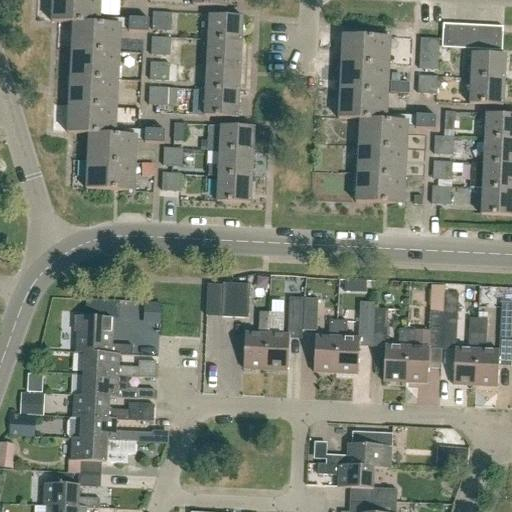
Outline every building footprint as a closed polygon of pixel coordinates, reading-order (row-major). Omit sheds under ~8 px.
[(51,0),(51,24),(58,24),(73,25),(73,24),(94,25),(95,0),(51,0)] [(227,9),(227,0),(192,0),(192,7),(227,9)] [(170,33),(171,16),(153,15),(152,32),(170,33)] [(208,42),(242,44),(243,18),(209,17),(208,42)] [(148,35),(149,22),(129,21),(128,34),(148,35)] [(67,135),(74,135),(89,136),(89,135),(110,136),(111,111),(116,111),(117,109),(111,109),(112,83),(118,83),(118,81),(112,81),(114,56),(119,56),(119,54),(114,54),(115,28),(121,28),(121,26),(94,25),(73,24),(73,25),(67,135)] [(454,49),(455,26),(443,25),(442,49),(454,49)] [(466,50),(467,26),(455,26),(454,49),(466,50)] [(477,51),(479,27),(467,26),(466,50),(477,51)] [(489,51),(490,27),(479,27),(477,51),(489,51)] [(490,27),(489,51),(501,52),(503,28),(490,27)] [(382,122),(383,95),(388,95),(388,94),(383,93),(384,67),(389,67),(389,66),(384,66),(385,39),(390,39),(390,38),(342,36),(339,120),(360,121),(382,122)] [(421,39),(420,72),(438,72),(439,40),(421,39)] [(169,58),(170,41),(151,40),(151,57),(169,58)] [(241,69),(242,44),(208,42),(207,67),(241,69)] [(471,80),(504,82),(505,56),(472,55),(471,80)] [(168,83),(169,65),(150,64),(150,82),(168,83)] [(240,93),(241,69),(207,67),(206,92),(240,93)] [(437,97),(438,79),(420,78),(419,96),(437,97)] [(503,108),(504,82),(471,80),(470,106),(503,108)] [(411,84),(399,84),(398,96),(410,96),(411,84)] [(167,108),(168,90),(149,89),(149,107),(167,108)] [(238,119),(240,93),(206,92),(204,117),(238,119)] [(454,132),(454,115),(445,114),(444,132),(454,132)] [(484,141),(511,142),(511,116),(485,115),(484,141)] [(435,132),(436,118),(417,117),(416,131),(435,132)] [(382,122),(360,121),(356,204),(404,206),(404,205),(400,205),(401,179),(405,179),(405,177),(401,177),(402,152),(407,152),(407,150),(402,150),(403,124),(409,124),(409,123),(382,122)] [(183,144),(184,126),(174,126),(173,144),(183,144)] [(253,155),(254,129),(220,127),(219,153),(253,155)] [(164,147),(165,132),(146,131),(145,146),(164,147)] [(136,139),(136,138),(110,136),(89,135),(89,136),(86,192),(133,194),(133,192),(128,192),(130,167),(134,167),(135,165),(130,165),(131,139),(136,139)] [(452,158),(453,140),(435,139),(434,157),(452,158)] [(511,167),(511,142),(484,141),(483,166),(511,167)] [(181,169),(182,151),(164,150),(163,168),(181,169)] [(209,178),(218,178),(252,180),(253,155),(219,153),(218,166),(210,165),(209,178)] [(451,183),(452,165),(434,164),(433,182),(451,183)] [(142,166),(142,178),(155,178),(155,166),(142,166)] [(511,192),(511,167),(483,166),(482,191),(511,192)] [(180,194),(181,177),(163,176),(162,193),(180,194)] [(251,205),(252,180),(218,178),(217,204),(251,205)] [(450,208),(451,190),(432,189),(432,207),(450,208)] [(511,218),(511,192),(482,191),(481,217),(511,218)] [(223,286),(222,320),(249,321),(250,287),(223,286)] [(432,288),(430,314),(443,315),(444,289),(432,288)] [(458,328),(459,296),(446,295),(444,328),(458,328)] [(302,333),(304,301),(290,300),(288,333),(302,333)] [(318,333),(319,302),(305,301),(304,333),(318,333)] [(161,306),(149,305),(148,324),(160,325),(161,306)] [(360,348),(372,349),(374,312),(374,305),(362,305),(360,340),(347,340),(348,323),(339,323),(336,376),(359,376),(360,348)] [(511,341),(511,305),(501,305),(500,341),(511,341)] [(406,385),(408,332),(399,332),(398,348),(387,348),(388,312),(374,312),(372,349),(385,350),(383,384),(406,385)] [(260,314),(260,319),(259,336),(246,335),(244,371),(266,372),(269,319),(269,314),(260,314)] [(269,319),(266,372),(289,373),(290,337),(284,337),(285,315),(269,314),(269,319)] [(408,332),(406,385),(429,386),(430,346),(443,347),(444,315),(443,315),(430,314),(430,333),(408,332)] [(78,334),(77,355),(85,356),(85,355),(120,356),(120,357),(133,358),(133,348),(113,346),(114,321),(74,319),(74,320),(76,320),(75,334),(78,334)] [(455,351),(453,387),(476,388),(479,320),(471,320),(469,352),(455,351)] [(487,353),(488,321),(479,320),(476,388),(498,389),(500,353),(487,353)] [(336,376),(339,323),(330,322),(330,339),(316,339),(315,375),(336,376)] [(119,368),(120,357),(120,356),(85,355),(85,356),(84,376),(118,378),(118,379),(129,379),(139,380),(139,379),(156,380),(157,364),(139,363),(139,369),(119,368)] [(84,376),(83,397),(83,398),(109,399),(109,400),(139,401),(139,400),(154,401),(155,391),(129,390),(129,379),(118,379),(118,378),(84,376)] [(22,415),(40,415),(41,396),(23,395),(22,415)] [(83,398),(83,397),(75,397),(74,420),(78,420),(82,420),(117,421),(117,422),(154,423),(154,406),(129,405),(129,412),(109,411),(109,400),(109,399),(83,398)] [(9,437),(31,438),(32,418),(10,417),(9,437)] [(68,423),(67,437),(69,440),(73,440),(77,440),(81,441),(82,420),(78,420),(74,420),(70,420),(68,423)] [(116,433),(117,422),(117,421),(82,420),(81,441),(108,442),(108,443),(136,444),(151,445),(151,435),(116,433)] [(374,470),(391,471),(392,448),(393,436),(353,434),(352,446),(348,446),(348,458),(327,457),(327,467),(327,468),(374,470)] [(81,441),(77,440),(73,440),(72,463),(80,464),(79,475),(102,476),(102,464),(128,465),(128,456),(136,456),(136,444),(108,443),(108,442),(81,441)] [(69,463),(68,475),(79,475),(80,464),(72,463),(69,463)] [(327,468),(327,467),(319,466),(318,477),(339,478),(339,490),(351,491),(351,503),(397,505),(398,492),(373,491),(374,470),(327,468)] [(101,489),(102,476),(79,475),(79,487),(46,486),(45,509),(52,509),(52,508),(87,509),(87,510),(100,511),(100,500),(80,499),(80,488),(101,489)] [(396,511),(397,505),(351,503),(350,511),(396,511)]
